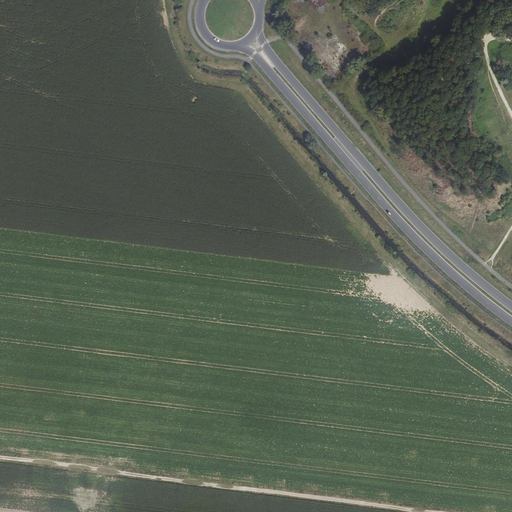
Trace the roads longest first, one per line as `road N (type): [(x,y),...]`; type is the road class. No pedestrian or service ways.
road 1 (track): [(0,461),(429,511)]
road 2 (primary): [(228,46),(253,54),(390,212),(511,321)]
road 3 (primary): [(511,306),(401,206),(277,64),(258,23)]
